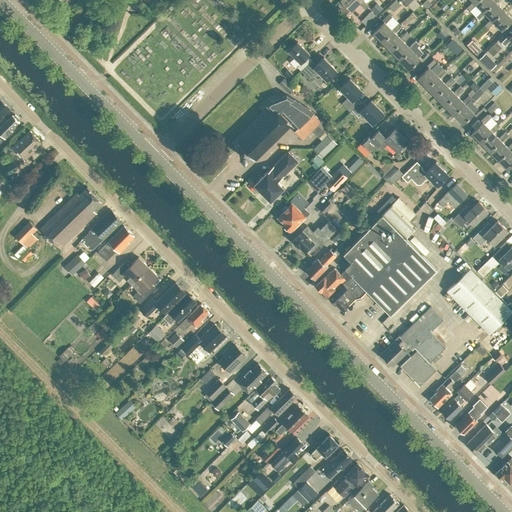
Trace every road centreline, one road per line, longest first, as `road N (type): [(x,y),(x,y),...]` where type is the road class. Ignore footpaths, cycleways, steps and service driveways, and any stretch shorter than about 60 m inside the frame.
road 1 (residential): [(422,511),(0,83)]
road 2 (secondary): [(502,511),(152,155)]
road 3 (residential): [(511,214),(306,5)]
road 4 (secondary): [(152,155),(0,0)]
road 5 (residential): [(152,155),(306,5)]
